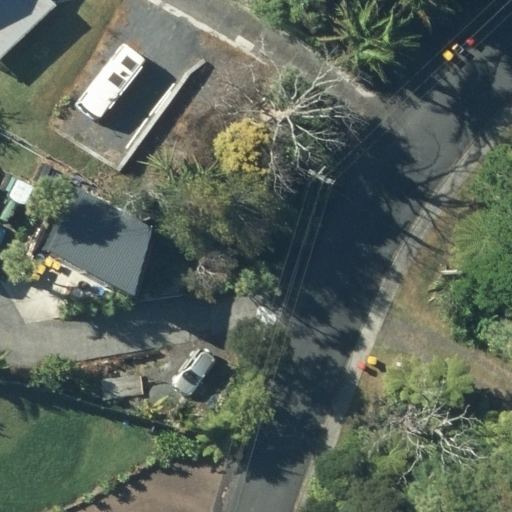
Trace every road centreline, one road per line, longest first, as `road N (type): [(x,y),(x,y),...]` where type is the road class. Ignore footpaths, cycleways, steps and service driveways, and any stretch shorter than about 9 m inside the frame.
road 1 (residential): [(267,511),(310,338),(358,231),(437,122),(511,55)]
road 2 (track): [(279,0),(437,122)]
